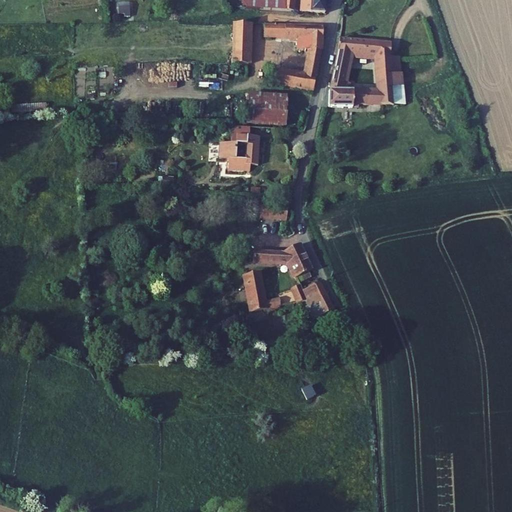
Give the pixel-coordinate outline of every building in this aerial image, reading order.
[(281,0),(238,0),(244,9),(281,10),(281,0)] [(281,0),(281,10),(291,10),(292,0),(281,0)] [(296,0),(295,10),(323,10),(323,0),(296,0)] [(132,2),(119,3),(120,16),(133,16),(132,2)] [(251,23),(228,22),(226,61),(249,62),(251,23)] [(267,36),(296,37),(295,49),(305,50),(303,69),(298,68),(297,72),(274,69),(271,84),(310,88),(320,43),(321,26),(268,24),(267,36)] [(329,78),(328,103),(357,103),(357,100),(396,101),(393,67),(391,51),(390,38),(337,33),(334,50),(348,51),(377,55),(379,85),(347,84),(348,76),(342,76),(346,60),(332,58),(329,78)] [(334,50),(332,58),(346,60),(348,51),(334,50)] [(391,51),(393,67),(402,66),(401,50),(391,51)] [(247,91),(244,124),(283,128),(287,96),(247,91)] [(221,158),(221,168),(244,171),(245,164),(250,164),(253,137),(227,134),(226,141),(215,140),(212,156),(221,158)] [(261,220),(288,222),(289,205),(261,204),(261,220)] [(249,250),(249,264),(287,265),(293,278),(311,272),(297,245),(283,250),(249,250)] [(241,278),(249,321),(264,318),(262,306),(256,276),(241,278)] [(313,301),(320,318),(335,311),(318,283),(303,288),(310,303),(313,301)] [(294,299),(299,310),(307,306),(299,287),(290,291),(294,299)] [(262,306),(264,318),(299,310),(294,299),(262,306)]
